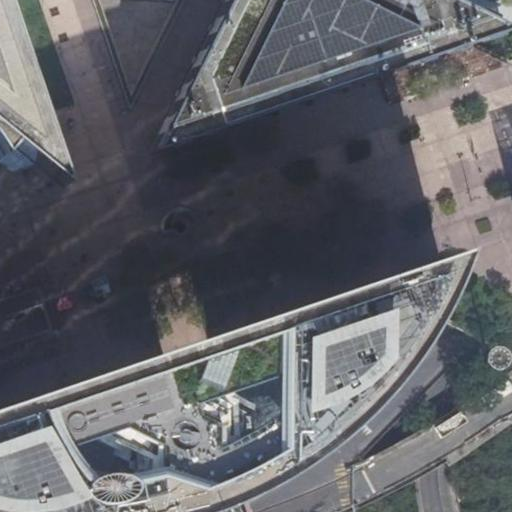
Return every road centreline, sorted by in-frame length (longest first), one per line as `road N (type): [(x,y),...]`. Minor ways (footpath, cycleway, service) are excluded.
road 1 (unclassified): [(511,308),(352,463),(270,511)]
road 2 (unclassified): [(511,255),(466,320),(437,395),(437,511)]
road 3 (unclassified): [(511,405),(387,476),(295,511)]
